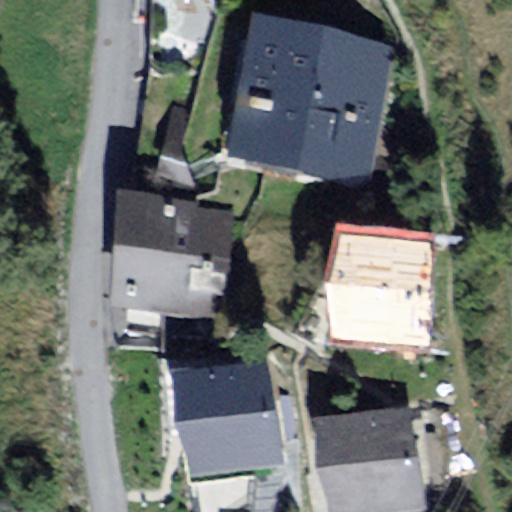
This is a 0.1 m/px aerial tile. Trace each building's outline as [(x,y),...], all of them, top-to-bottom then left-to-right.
[(396,46),(252,12),(218,151),(363,185),(396,46)] [(123,189),(107,304),(221,320),(237,204),(123,189)] [(437,228),(335,219),(324,344),(426,353),(437,228)] [(188,476),(286,465),(273,357),(175,368),(188,476)] [(421,511),(410,404),(311,414),(321,511),(421,511)]
